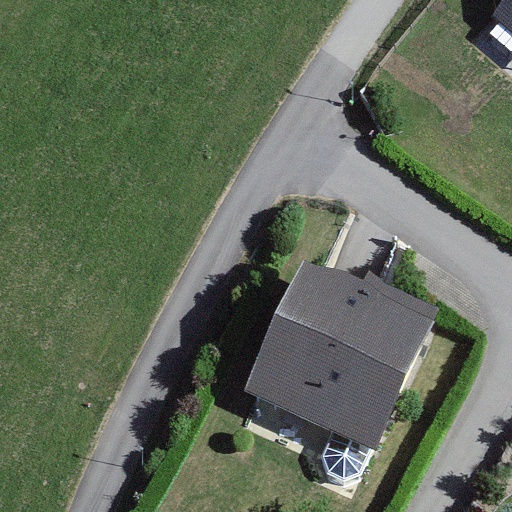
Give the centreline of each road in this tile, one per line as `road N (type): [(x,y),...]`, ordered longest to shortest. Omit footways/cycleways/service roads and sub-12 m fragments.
road 1 (unclassified): [(100,511),(303,127)]
road 2 (residential): [(303,127),(511,279)]
road 3 (residential): [(511,376),(435,511)]
road 4 (unclassified): [(303,127),(389,0)]
